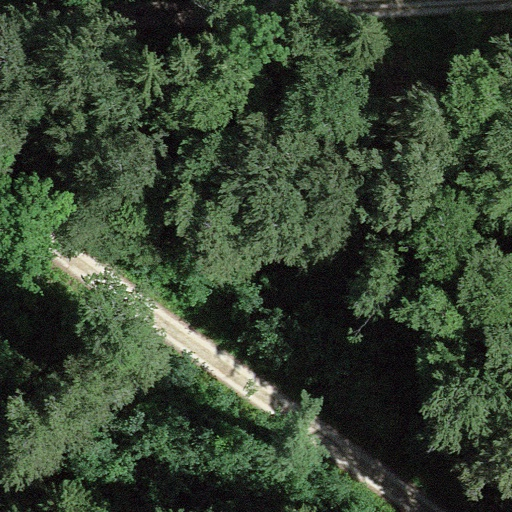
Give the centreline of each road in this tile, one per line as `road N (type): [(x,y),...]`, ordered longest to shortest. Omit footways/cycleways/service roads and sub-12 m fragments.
road 1 (track): [(420,511),(0,204)]
road 2 (track): [(388,0),(0,16)]
